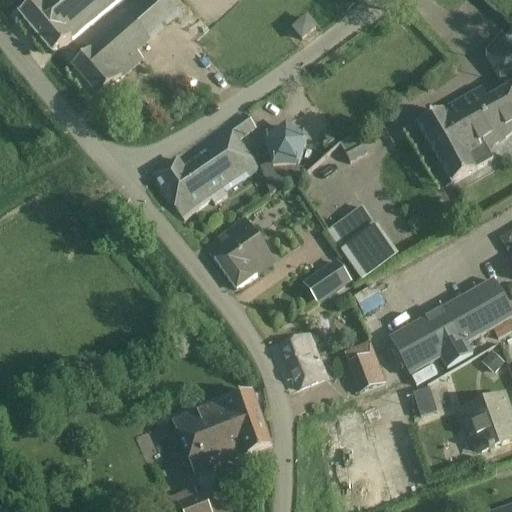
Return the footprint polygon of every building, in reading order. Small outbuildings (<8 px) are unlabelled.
[(37,0),(19,15),(53,57),(123,0),(37,0)] [(160,0),(138,0),(84,46),(90,53),(72,68),(98,98),(143,60),(136,52),(176,18),(160,0)] [(318,30),(308,17),(291,31),(302,43),(318,30)] [(486,62),(500,83),(511,79),(511,45),(502,42),(486,62)] [(486,114),(466,125),(482,154),(487,151),(511,137),(511,89),(487,104),(482,106),(486,114)] [(493,162),(487,151),(482,154),(466,125),(486,114),(482,106),(487,104),(480,91),(418,125),(452,186),(476,172),(493,162)] [(258,171),(237,142),(253,130),(243,115),(153,177),(185,220),(212,202),(215,206),(227,198),(225,195),(258,171)] [(303,174),(300,168),(310,141),(287,124),(264,141),(272,168),(260,171),(271,197),(294,183),(293,180),(303,174)] [(351,166),(368,157),(361,145),(344,154),(351,166)] [(325,234),(361,284),(399,258),(363,207),(325,234)] [(245,223),(207,250),(237,292),(257,278),(256,277),(274,264),(245,223)] [(309,292),(318,306),(350,284),(336,264),(316,278),(320,285),(309,292)] [(511,312),(494,281),(422,321),(388,340),(410,379),(440,362),(446,373),(474,357),(468,346),(511,322),(511,312)] [(365,313),(383,305),(376,288),(358,295),(365,313)] [(298,391),(326,379),(310,337),(281,349),(298,391)] [(345,366),(358,398),(387,386),(374,354),(345,366)] [(482,372),(505,372),(505,354),(482,354),(482,372)] [(436,414),(428,391),(413,396),(421,419),(436,414)] [(199,472),(246,453),(246,455),(271,445),(253,394),(178,421),(199,472)] [(471,428),(481,455),(511,443),(511,417),(505,397),(462,413),(468,429),(471,428)] [(210,511),(203,494),(198,496),(196,490),(167,502),(170,511),(210,511)]
